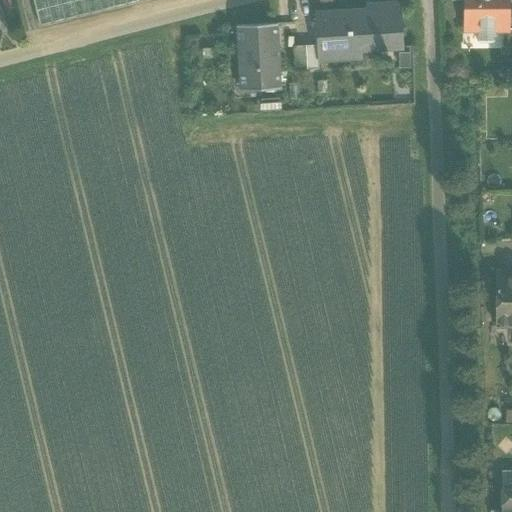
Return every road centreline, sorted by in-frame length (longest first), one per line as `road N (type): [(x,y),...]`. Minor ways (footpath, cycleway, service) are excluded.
road 1 (track): [(429,0),(450,511)]
road 2 (unclassified): [(257,0),(0,63)]
